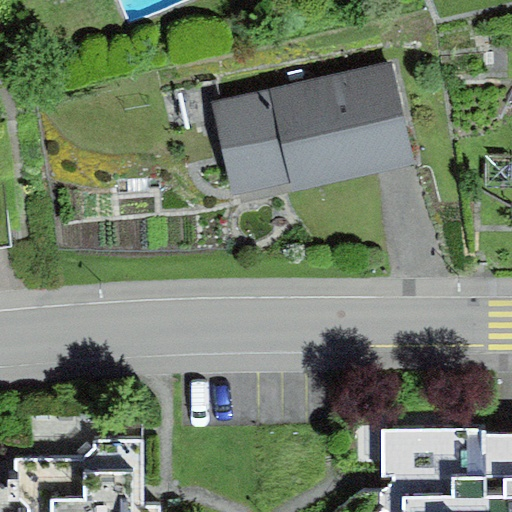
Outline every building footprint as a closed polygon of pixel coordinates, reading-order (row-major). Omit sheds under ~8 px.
[(388,64),(219,107),(244,202),(413,159),(388,64)] [(198,85),(163,92),(171,125),(205,118),(198,85)] [(0,174),(0,243),(11,242),(4,174),(0,174)] [(511,511),(511,466),(480,466),(480,426),(388,426),(388,464),(459,464),(459,484),(406,484),(406,511),(511,511)] [(125,511),(126,503),(136,503),(136,487),(145,487),(145,432),(96,432),(84,453),(24,453),(24,511),(125,511)]
